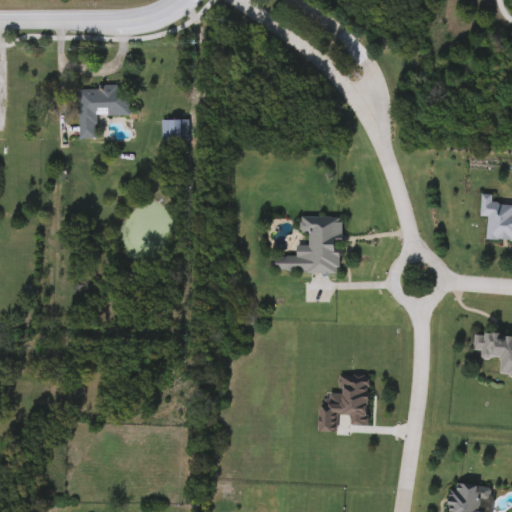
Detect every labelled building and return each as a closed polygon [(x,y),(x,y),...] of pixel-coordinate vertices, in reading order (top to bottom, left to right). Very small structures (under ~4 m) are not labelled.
[(77,87),(126,87),(126,116),(94,116),(94,138),(77,138),(77,87)] [(180,120),(180,144),(160,144),(160,120),(180,120)] [(511,240),(484,239),(485,217),(478,217),(479,195),(490,195),(489,206),(511,206),(511,240)] [(336,274),(271,272),(272,256),(293,257),(294,245),(305,246),(306,233),(297,233),(298,216),(338,218),(336,274)] [(511,376),(496,376),(497,359),(478,358),(479,351),(471,351),(472,333),(511,334),(511,376)] [(332,433),(317,432),(319,393),(336,394),(337,375),(366,377),(364,425),(346,424),(347,415),(333,415),(332,433)] [(444,511),(447,483),(488,487),(487,501),(478,500),(477,511),(444,511)]
